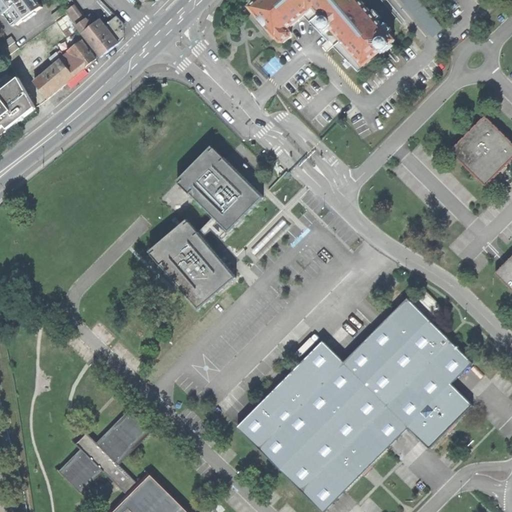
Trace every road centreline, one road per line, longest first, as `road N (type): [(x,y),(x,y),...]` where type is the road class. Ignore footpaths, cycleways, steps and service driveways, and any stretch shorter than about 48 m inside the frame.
road 1 (residential): [(265,511),(72,316),(81,288),(143,225)]
road 2 (unclassified): [(247,111),(308,48),(365,106),(473,14),(461,0)]
road 3 (unclassified): [(380,242),(242,382)]
road 4 (secondary): [(21,158),(158,34)]
road 5 (residential): [(380,242),(451,283),(511,344)]
road 6 (unclassified): [(393,144),(486,236),(511,211)]
